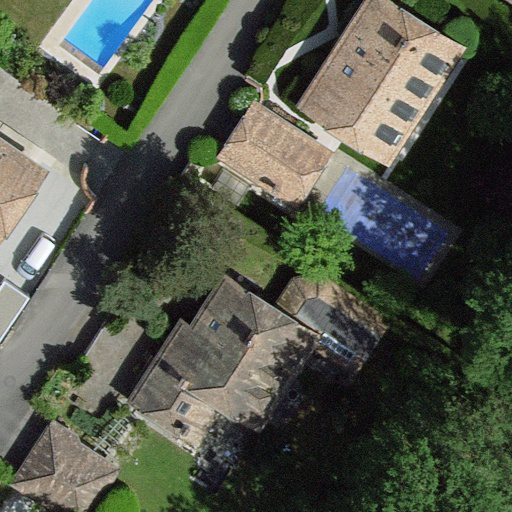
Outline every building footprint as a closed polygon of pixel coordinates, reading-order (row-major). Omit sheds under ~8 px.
[(459,46),(388,0),(371,0),(306,100),(389,154),(459,46)] [(257,108),(226,156),(296,199),(326,152),(257,108)] [(0,244),(52,160),(0,128),(0,244)] [(0,335),(8,339),(34,287),(0,269),(0,335)] [(314,333),(228,279),(193,334),(182,327),(135,402),(196,440),(222,399),(258,422),(314,333)] [(54,424),(17,479),(66,511),(87,511),(118,466),(54,424)]
